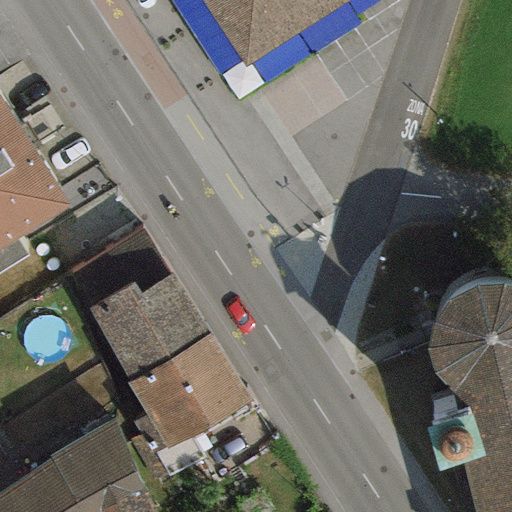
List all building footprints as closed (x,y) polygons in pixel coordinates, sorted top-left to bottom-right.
[(198,0),(242,69),(350,0),(198,0)] [(0,252),(68,209),(0,102),(0,252)] [(139,294),(168,276),(140,229),(68,277),(86,310),(133,284),(139,294)] [(209,333),(168,276),(139,294),(133,284),(86,310),(130,383),(209,333)] [(511,511),(511,287),(504,285),(487,286),(476,286),(466,291),(453,297),(438,311),(432,323),(427,339),(427,352),(430,367),(436,379),(445,387),(454,397),(462,403),(469,411),(424,424),(437,472),(462,463),(473,511),(511,511)] [(250,399),(212,331),(209,333),(130,383),(125,386),(165,449),(250,399)] [(156,511),(113,417),(0,493),(0,511),(156,511)]
